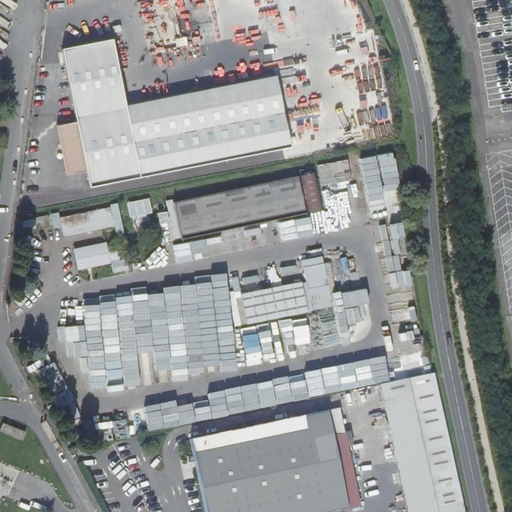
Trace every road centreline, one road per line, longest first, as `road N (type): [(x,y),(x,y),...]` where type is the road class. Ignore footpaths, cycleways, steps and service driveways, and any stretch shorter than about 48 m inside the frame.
road 1 (secondary): [(392,0),(422,107),(436,290),(479,511)]
road 2 (unclassified): [(0,239),(34,0)]
road 3 (unknown): [(475,71),(494,188),(511,211)]
